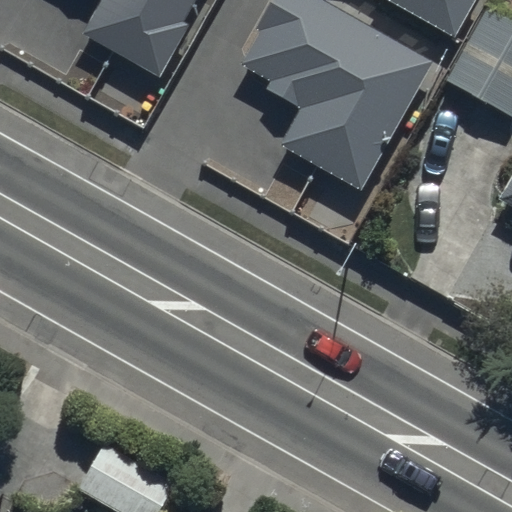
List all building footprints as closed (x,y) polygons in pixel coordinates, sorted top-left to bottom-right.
[(182,37),(202,0),(81,0),(102,11),(80,49),(160,93),(189,41),(182,37)] [(360,204),(432,76),(297,0),(279,0),(256,42),(259,44),(240,79),(270,96),(266,104),(299,123),(279,159),(360,204)] [(474,1),(474,0),(381,0),(376,8),(454,51),(480,5),(474,1)] [(511,124),(511,34),(480,16),(441,87),(511,126),(511,124)] [(511,222),(511,190),(498,215),(511,222)] [(77,483),(127,511),(156,511),(178,474),(106,433),(77,483)]
